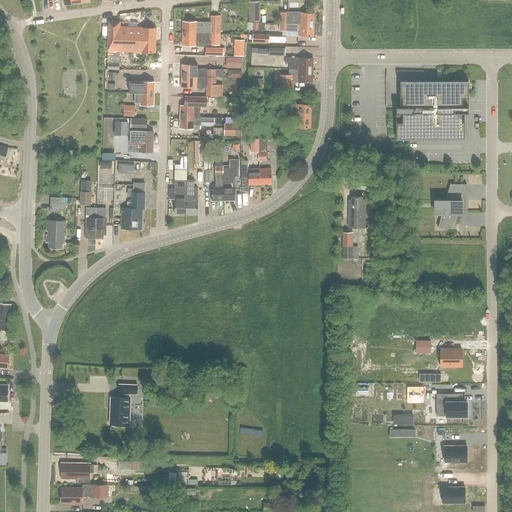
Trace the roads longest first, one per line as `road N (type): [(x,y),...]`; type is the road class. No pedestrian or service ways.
road 1 (residential): [(492,58),(492,511)]
road 2 (secondary): [(160,240),(257,213),(297,184),(325,136),(330,60)]
road 3 (residential): [(166,2),(160,240)]
road 4 (tertiary): [(27,221),(30,88),(0,14)]
road 5 (secondary): [(42,511),(54,325)]
road 6 (residential): [(492,58),(330,60)]
road 7 (secondary): [(54,325),(102,265),(160,240)]
road 8 (residential): [(166,2),(34,21)]
